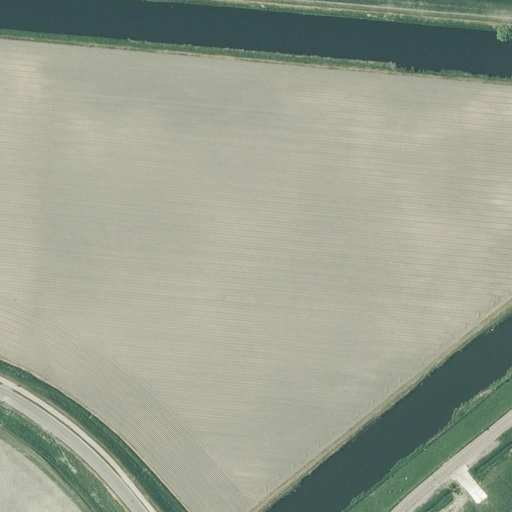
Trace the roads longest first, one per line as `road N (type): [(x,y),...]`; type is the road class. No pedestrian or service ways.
road 1 (primary): [(138,511),(75,444),(0,393)]
road 2 (tertiary): [(399,511),(511,416)]
